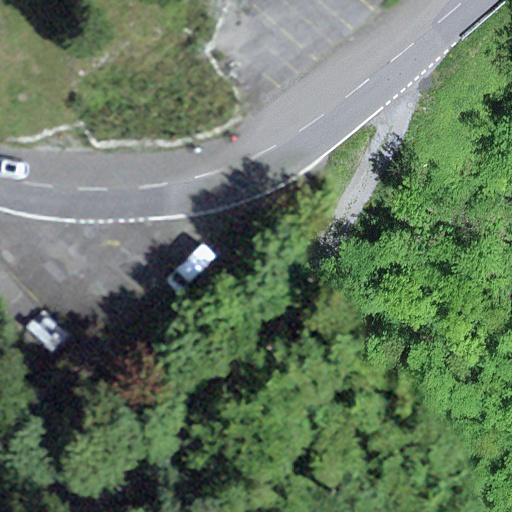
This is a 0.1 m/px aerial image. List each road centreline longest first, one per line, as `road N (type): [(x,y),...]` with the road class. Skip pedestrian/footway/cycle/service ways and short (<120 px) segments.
road 1 (track): [(0,502),(100,487),(223,393),(400,119),(402,51)]
road 2 (tertiary): [(0,172),(101,184),(218,165),(294,129),(362,83),(456,0)]
